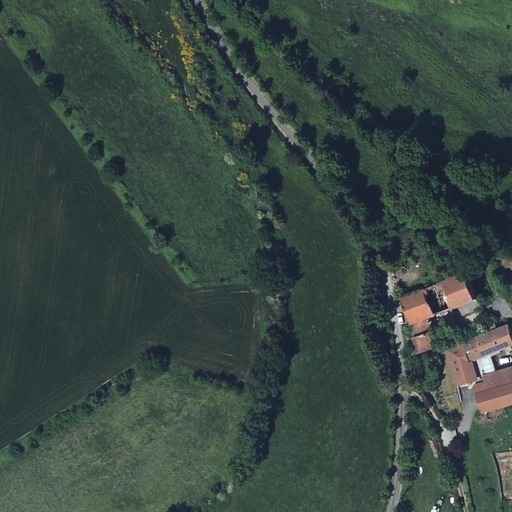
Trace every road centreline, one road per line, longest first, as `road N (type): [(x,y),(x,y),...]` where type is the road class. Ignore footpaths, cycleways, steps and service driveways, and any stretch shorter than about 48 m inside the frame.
road 1 (unclassified): [(197,0),(259,96),(376,237),(402,364),(389,511)]
road 2 (track): [(236,0),(464,216),(507,303)]
road 3 (unknown): [(401,385),(451,449),(468,511)]
